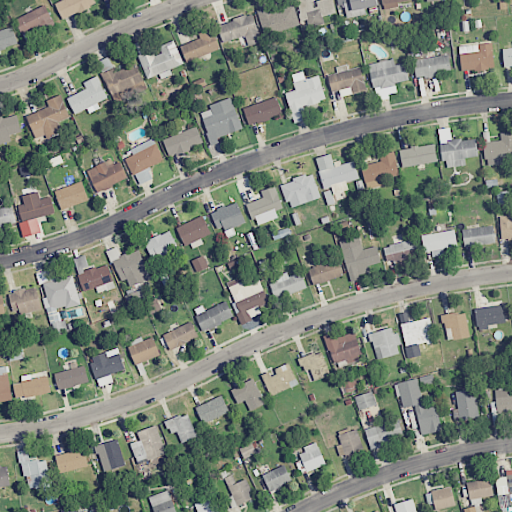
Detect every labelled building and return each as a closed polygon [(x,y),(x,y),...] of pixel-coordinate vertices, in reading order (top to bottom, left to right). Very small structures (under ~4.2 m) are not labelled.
[(62,20),(96,4),(94,0),(62,0),(55,3),(62,20)] [(299,24),(291,0),(289,0),(257,11),(265,36),(299,24)] [(296,0),(301,21),(306,20),(308,27),(323,24),(322,16),(336,13),(332,0),(318,0),(313,1),(312,0),(296,0)] [(337,0),(338,5),(345,5),(347,17),(356,16),(355,10),(377,7),(376,0),(337,0)] [(411,0),(381,0),(383,10),(397,8),(396,2),(411,0)] [(53,22),(45,5),(14,19),(22,36),(53,22)] [(218,23),(223,42),(245,36),(247,45),(261,41),(254,14),(218,23)] [(0,30),(0,49),(18,44),(12,26),(0,30)] [(198,33),(200,38),(180,46),(187,62),(220,48),(211,27),(198,33)] [(183,63),(174,40),(160,46),(161,50),(139,59),(147,79),(159,74),(161,79),(172,74),(170,69),(183,63)] [(458,47),(462,72),(495,67),(491,42),(458,47)] [(416,77),(450,74),(449,55),(425,57),(424,53),(413,54),(416,77)] [(409,80),(406,63),(395,65),(394,59),(369,63),(376,101),(389,99),(389,94),(397,93),(395,83),(409,80)] [(115,67),(102,73),(114,100),(146,86),(135,63),(117,71),(115,67)] [(365,91),(361,67),(348,69),(347,65),(336,67),(337,73),(328,75),(331,91),(350,88),(352,93),(365,91)] [(286,93),(293,123),(307,120),(304,106),(326,101),(319,75),(305,79),(303,71),(291,74),(295,90),(286,93)] [(83,82),(86,89),(67,98),(75,114),(86,109),(88,113),(100,108),(97,103),(107,98),(97,76),(83,82)] [(46,100),(48,107),(27,115),(35,138),(45,134),(46,137),(59,133),(56,122),(69,117),(61,95),(46,100)] [(212,145),(219,142),(217,138),(243,128),(231,97),(209,106),(210,109),(200,113),(212,145)] [(248,125),(282,116),(277,98),(243,107),(248,125)] [(22,132),(16,113),(0,118),(0,144),(11,141),(10,135),(22,132)] [(163,139),(169,157),(203,145),(197,127),(163,139)] [(439,129),(444,168),(466,165),(465,158),(478,156),(476,138),(452,141),(450,128),(439,129)] [(485,142),(485,165),(511,164),(511,157),(511,133),(500,134),(501,141),(485,142)] [(163,160),(153,138),(130,149),(133,155),(126,158),(138,185),(152,179),(147,168),(163,160)] [(437,162),(435,144),(400,149),(402,167),(437,162)] [(379,155),(380,162),(362,165),(366,189),(388,185),(386,177),(398,175),(394,152),(379,155)] [(116,157),(87,170),(97,192),(126,179),(116,157)] [(359,179),(354,161),(340,165),(340,164),(318,170),(323,189),(332,187),(334,193),(348,189),(346,182),(359,179)] [(289,208),(320,197),(312,173),(281,184),(289,208)] [(55,189),(60,209),(88,202),(83,182),(55,189)] [(263,198),(247,204),(256,226),(277,218),(274,211),(283,208),(274,186),(261,191),(263,198)] [(26,203),(18,205),(22,222),(54,215),(50,197),(37,200),(36,195),(25,197),(26,203)] [(244,224),(239,203),(211,210),(216,229),(224,227),(225,230),(244,224)] [(0,208),(0,227),(16,224),(12,206),(0,208)] [(192,243),(194,247),(201,244),(199,238),(210,234),(204,216),(177,225),(183,246),(192,243)] [(496,243),(493,225),(462,230),(464,247),(496,243)] [(426,264),(433,263),(433,257),(444,255),(442,248),(457,246),(455,230),(422,235),(426,264)] [(144,241),(152,259),(178,249),(171,231),(144,241)] [(386,261),(398,259),(398,260),(419,257),(417,240),(384,245),(386,261)] [(350,282),(360,279),(359,274),(370,271),(369,266),(380,262),(376,246),(363,249),(361,243),(342,249),(350,282)] [(130,287),(151,278),(139,249),(112,260),(121,281),(127,279),(130,287)] [(196,273),(209,267),(203,255),(191,261),(196,273)] [(308,268),(313,285),(343,277),(338,259),(308,268)] [(108,264),(81,272),(81,273),(77,274),(83,291),(95,287),(97,293),(115,288),(108,264)] [(301,272),(289,276),(288,274),(269,280),(275,299),(307,289),(301,272)] [(43,283),(46,297),(43,297),(49,325),(53,324),(55,334),(66,331),(64,320),(59,321),(56,310),(80,304),(73,276),(43,283)] [(229,286),(235,301),(232,302),(241,323),(261,315),(258,306),(268,302),(260,280),(252,283),(250,278),(229,286)] [(8,293),(14,315),(42,308),(37,286),(8,293)] [(161,310),(158,300),(145,303),(148,313),(161,310)] [(476,307),(477,330),(488,329),(487,324),(504,323),(504,306),(476,307)] [(446,340),(469,337),(466,312),(443,314),(446,340)] [(401,323),(406,358),(421,356),(419,344),(435,342),(431,318),(401,323)] [(198,338),(191,322),(163,334),(170,350),(198,338)] [(401,353),(394,327),(370,333),(376,359),(401,353)] [(337,337),(336,332),(325,335),(332,364),(347,360),(347,363),(361,360),(355,333),(337,337)] [(127,343),(136,365),(160,355),(153,337),(143,341),(141,336),(127,343)] [(90,357),(96,378),(125,370),(119,348),(90,357)] [(300,358),(307,382),(329,375),(322,351),(300,358)] [(262,374),(269,395),(297,386),(290,363),(272,369),(273,371),(262,374)] [(90,381),(85,365),(54,374),(59,390),(90,381)] [(0,402),(12,400),(7,366),(0,367),(0,402)] [(48,374),(24,378),(25,382),(13,384),(16,399),(51,392),(48,374)] [(237,404),(245,400),(250,410),(265,403),(254,379),(231,390),(237,404)] [(421,435),(441,431),(437,406),(424,409),(418,379),(396,383),(401,408),(415,405),(421,435)] [(457,409),(453,409),(454,420),(479,418),(476,389),(455,391),(457,409)] [(507,389),(496,389),(496,414),(511,412),(511,394),(507,395),(507,389)] [(355,397),(359,410),(376,404),(372,391),(355,397)] [(195,408),(203,424),(230,412),(222,395),(195,408)] [(165,420),(169,434),(178,432),(181,442),(196,437),(189,413),(165,420)] [(365,429),(370,448),(403,439),(397,414),(375,421),(377,426),(365,429)] [(137,432),(140,440),(131,443),(137,464),(166,454),(157,425),(137,432)] [(342,444),(337,446),(340,457),(363,450),(356,427),(338,433),(342,444)] [(106,457),(109,469),(125,465),(118,439),(95,445),(98,459),(106,457)] [(307,472),(326,464),(317,444),(298,451),(307,472)] [(87,466),(83,448),(55,455),(60,473),(87,466)] [(26,488),(50,484),(46,459),(30,461),(28,449),(20,451),(26,488)] [(262,475),(269,491),(292,482),(285,465),(262,475)] [(0,466),(0,486),(10,486),(8,466),(0,466)] [(232,495),(227,498),(232,509),(254,498),(245,479),(228,487),(232,495)] [(467,482),(469,502),(480,500),(480,497),(493,496),(491,479),(467,482)] [(431,490),(434,510),(454,506),(451,487),(431,490)] [(153,511),(175,511),(170,491),(150,496),(153,511)] [(219,511),(214,496),(195,502),(197,511),(219,511)] [(416,511),(412,499),(394,504),(396,511),(416,511)]
